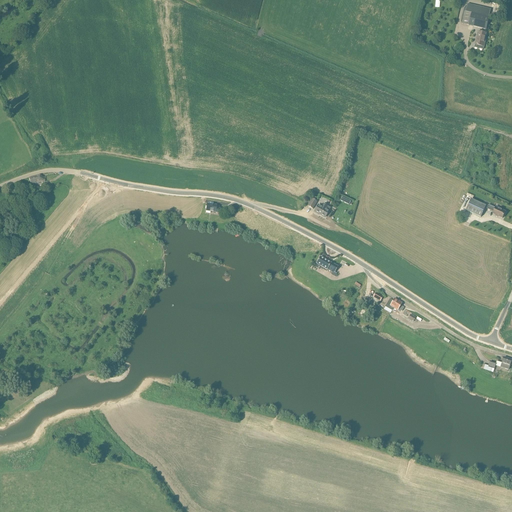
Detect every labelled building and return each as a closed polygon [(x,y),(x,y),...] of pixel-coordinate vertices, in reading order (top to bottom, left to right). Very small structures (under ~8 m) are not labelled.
[(489,18),(464,12),(461,24),(469,26),(487,30),(489,18)] [(486,34),(478,32),(475,45),(484,47),(486,40),(485,40),(486,34)] [(41,177),(40,175),(29,178),(31,185),(45,181),(44,177),(41,177)] [(317,202),(311,199),(307,207),(313,210),(317,202)] [(481,218),(486,206),(472,199),(466,211),(481,218)] [(207,204),(206,211),(219,213),(220,209),(216,208),(217,205),(207,204)] [(325,218),(329,211),(330,208),(323,204),(321,207),(318,205),(314,212),(319,215),(325,218)] [(496,207),(496,208),(488,205),(486,209),(494,212),(493,214),(503,219),(506,212),(496,207)] [(333,272),(334,273),(338,267),(331,263),(320,257),(316,264),(327,270),(333,273),(333,272)] [(378,294),(376,293),(372,298),(380,302),(381,300),(383,297),(378,294)] [(390,299),(387,304),(385,307),(392,311),(393,308),(397,301),(394,299),(393,301),(390,299)] [(402,303),(397,301),(393,308),(400,312),(400,311),(402,312),(404,307),(400,305),(402,303)] [(509,370),(510,366),(511,360),(504,357),(502,363),(497,361),(496,363),(490,361),(488,366),(485,365),(483,370),(493,373),(494,369),(489,367),(495,369),(496,366),(509,370)]
